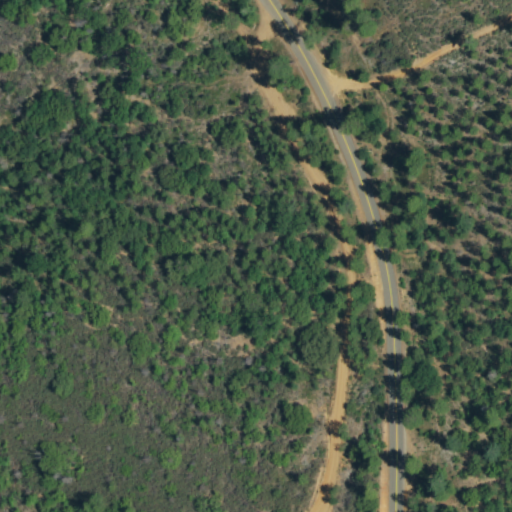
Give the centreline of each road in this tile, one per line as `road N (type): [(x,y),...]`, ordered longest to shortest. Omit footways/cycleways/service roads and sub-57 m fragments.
road 1 (residential): [(324,84),(277,78),(251,87),(240,102),(249,135),(317,191),(341,248),(341,366),(313,511)]
road 2 (secondary): [(391,511),(394,359),(379,237),(324,84),(273,0)]
